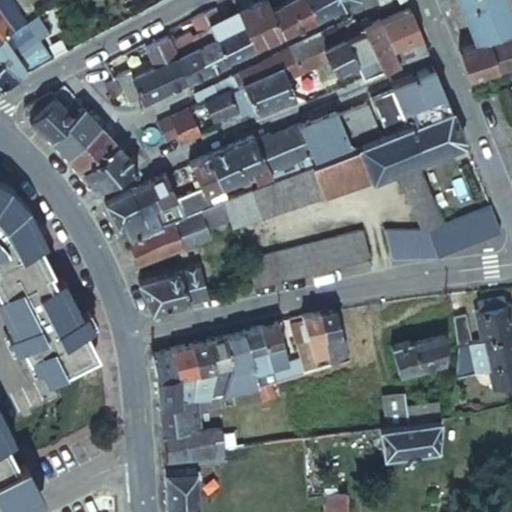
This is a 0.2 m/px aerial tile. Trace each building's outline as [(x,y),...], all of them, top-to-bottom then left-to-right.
[(11,0),(0,0),(0,8),(14,26),(25,18),(11,0)] [(268,0),(257,0),(238,9),(253,43),(282,30),(271,6),(268,0)] [(307,0),(281,0),(271,6),(282,30),(314,15),(307,0)] [(335,4),(332,0),(307,0),(314,15),(335,4)] [(511,0),(458,0),(475,41),(486,37),(511,28),(511,0)] [(219,18),(213,6),(203,11),(224,57),(253,43),(238,9),(219,18)] [(393,47),(422,35),(410,6),(380,19),(393,47)] [(0,37),(8,32),(15,28),(14,26),(0,8),(0,37)] [(224,57),(203,11),(193,16),(198,29),(193,32),(205,66),(224,57)] [(381,70),(400,62),(393,47),(380,19),(379,17),(362,25),(374,54),(381,70)] [(321,30),(326,42),(349,31),(346,27),(351,25),(349,20),(344,22),(334,27),(334,24),(321,30)] [(374,54),(362,25),(353,30),(349,31),(326,42),(321,44),(333,69),(354,60),(356,63),(374,54)] [(172,32),(167,34),(186,75),(205,66),(193,32),(191,28),(174,37),(172,32)] [(511,28),(486,37),(496,65),(511,59),(511,28)] [(288,44),(293,56),(316,46),(321,44),(326,42),(321,30),(288,44)] [(0,82),(20,72),(29,67),(8,32),(0,37),(0,82)] [(131,65),(117,72),(129,96),(139,91),(142,96),(186,75),(167,34),(147,45),(153,59),(156,64),(135,74),(133,68),(131,65)] [(400,62),(429,50),(422,35),(393,47),(400,62)] [(486,37),(475,41),(457,48),(468,75),(496,65),(486,37)] [(48,58),(59,52),(54,41),(37,50),(43,61),(48,58)] [(293,56),(265,69),(241,79),(250,98),(254,108),(293,93),(299,91),(297,86),(302,84),(296,69),(322,59),(329,77),(312,84),(304,90),(308,99),(331,90),(340,86),(333,69),(321,44),(316,46),(293,56)] [(260,59),(265,69),(293,56),(288,44),(260,59)] [(153,59),(133,68),(135,74),(156,64),(153,59)] [(241,79),(265,69),(260,59),(255,61),(242,67),(237,70),(241,79)] [(413,78),(428,116),(431,115),(451,107),(432,60),(416,67),(419,74),(412,76),(413,78)] [(220,89),(241,79),(237,70),(231,72),(213,82),(216,91),(220,89)] [(121,89),(115,74),(105,79),(112,93),(121,89)] [(407,125),(428,116),(413,78),(412,76),(406,79),(390,86),(400,108),(407,125)] [(250,98),(241,79),(220,89),(216,91),(207,95),(215,114),(236,105),(236,104),(250,98)] [(194,90),(198,99),(207,95),(216,91),(213,82),(194,90)] [(25,114),(50,133),(71,112),(65,105),(70,100),(59,88),(54,93),(51,89),(30,100),(25,104),(25,114)] [(189,103),(192,109),(198,106),(195,100),(189,103)] [(375,126),(365,101),(337,113),(347,137),(375,126)] [(50,133),(81,166),(97,154),(82,136),(100,121),(88,107),(83,102),(71,112),(50,133)] [(180,137),(200,129),(192,109),(189,103),(169,111),(178,131),(180,137)] [(372,139),(361,143),(376,179),(402,169),(419,161),(452,148),(456,159),(470,153),(451,107),(431,115),(428,116),(407,125),(398,128),(385,133),(372,139)] [(310,159),(348,144),(345,138),(347,137),(337,113),(334,108),(296,123),(310,159)] [(378,116),(385,133),(398,128),(407,125),(400,108),(378,116)] [(164,137),(178,131),(169,111),(156,117),(164,137)] [(97,154),(115,140),(100,121),(82,136),(97,154)] [(299,164),(310,159),(296,123),(269,133),(269,131),(253,137),(269,176),(299,164)] [(232,142),(231,143),(242,172),(249,169),(254,181),(269,176),(253,137),(252,134),(232,142)] [(81,166),(94,186),(136,164),(115,140),(97,154),(81,166)] [(231,143),(206,154),(219,187),(233,181),(239,179),(244,178),(242,172),(231,143)] [(237,194),(226,199),(239,231),(376,179),(361,143),(344,150),(310,164),(278,177),(237,194)] [(199,186),(202,194),(219,187),(206,154),(194,159),(189,161),(199,186)] [(385,219),(394,257),(440,255),(476,241),(466,214),(443,222),(419,161),(402,169),(421,216),(385,219)] [(147,179),(147,180),(158,206),(163,210),(174,206),(172,201),(176,198),(175,196),(165,171),(147,179)] [(244,178),(239,179),(241,183),(242,187),(247,185),(244,178)] [(233,181),(236,189),(242,187),(241,183),(239,179),(233,181)] [(43,377),(95,352),(82,325),(84,324),(60,275),(52,278),(45,283),(39,270),(46,267),(48,265),(36,240),(42,238),(25,204),(6,184),(0,180),(0,317),(14,345),(19,342),(25,354),(30,351),(43,377)] [(104,202),(127,239),(161,225),(154,208),(158,206),(147,180),(129,188),(104,202)] [(200,209),(207,206),(202,194),(199,186),(175,196),(176,198),(180,208),(183,216),(200,209)] [(176,211),(180,208),(176,198),(172,201),(174,206),(176,211)] [(127,239),(137,263),(211,238),(207,229),(230,221),(221,200),(207,206),(200,209),(183,216),(161,225),(127,239)] [(502,230),(491,204),(466,214),(476,241),(502,230)] [(247,259),(254,288),(302,275),(325,269),(369,258),(362,230),(247,259)] [(201,265),(142,281),(139,282),(151,309),(208,295),(201,265)] [(45,283),(52,278),(46,267),(39,270),(45,283)] [(483,339),(511,332),(511,313),(510,303),(505,304),(504,298),(484,302),(485,308),(477,310),(483,339)] [(346,352),(336,311),(335,309),(319,310),(330,351),(338,348),(339,354),(346,352)] [(330,351),(319,310),(303,312),(307,331),(309,337),(310,340),(314,357),(330,352),(330,351)] [(467,313),(454,315),(459,344),(472,341),(467,313)] [(273,372),(274,377),(276,377),(306,368),(316,365),(314,357),(310,340),(298,343),(302,357),(290,360),(281,320),(262,325),(269,353),(268,354),(273,372)] [(262,325),(244,329),(250,354),(251,358),(256,357),(268,354),(269,353),(262,325)] [(244,329),(227,333),(226,359),(226,370),(226,374),(226,379),(225,390),(228,389),(245,385),(257,382),(255,376),(254,368),(251,358),(250,354),(244,329)] [(307,331),(302,332),(298,332),(299,339),(309,337),(307,331)] [(391,344),(398,370),(444,357),(445,332),(412,342),(411,339),(391,344)] [(459,344),(457,376),(478,371),(476,360),(487,357),(490,368),(493,386),(511,381),(511,332),(483,339),(472,341),(459,344)] [(226,359),(227,333),(208,338),(211,367),(212,377),(226,374),(226,370),(226,359)] [(208,338),(191,342),(198,370),(211,367),(208,338)] [(191,342),(171,347),(177,375),(191,372),(198,370),(191,342)] [(159,401),(160,404),(183,399),(182,396),(181,390),(177,375),(171,347),(152,351),(157,378),(159,401)] [(268,354),(256,357),(261,375),(273,372),(268,354)] [(478,371),(490,368),(487,357),(476,360),(478,371)] [(255,376),(257,382),(274,377),(273,372),(261,375),(255,376)] [(213,393),(225,390),(226,379),(211,382),(211,383),(211,393),(213,393)] [(193,396),(196,395),(211,393),(211,383),(193,387),(193,394),(193,396)] [(420,420),(439,417),(440,400),(406,404),(403,386),(385,388),(389,424),(420,420)] [(181,390),(182,396),(193,394),(193,387),(181,390)] [(160,404),(162,431),(188,427),(187,423),(200,422),(196,395),(193,396),(193,394),(182,396),(183,399),(160,404)] [(436,446),(439,417),(420,420),(389,424),(381,425),(383,453),(436,446)] [(164,466),(164,467),(224,455),(224,452),(223,445),(220,426),(162,435),(164,466)] [(0,492),(30,478),(16,450),(9,453),(3,456),(0,450),(0,441),(3,440),(0,434),(0,492)] [(9,453),(3,440),(0,441),(0,450),(3,456),(9,453)] [(197,472),(165,473),(167,508),(167,511),(198,511),(198,507),(198,488),(197,472)] [(347,511),(346,490),(323,491),(324,511),(347,511)]
